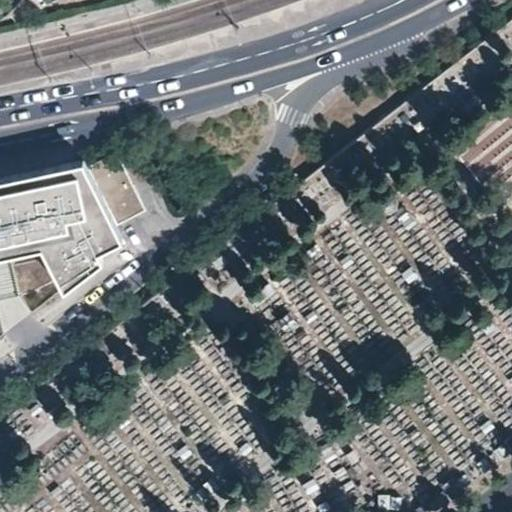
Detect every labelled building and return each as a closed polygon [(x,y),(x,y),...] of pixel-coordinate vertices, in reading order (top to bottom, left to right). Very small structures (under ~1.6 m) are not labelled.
[(511,18),(498,33),(511,46),(511,18)] [(144,204),(115,146),(85,161),(115,219),(144,204)] [(83,157),(0,175),(0,185),(32,177),(79,167),(85,161),(83,157)] [(0,249),(42,240),(47,239),(64,273),(89,260),(87,257),(97,252),(124,237),(115,219),(85,161),(79,167),(32,177),(0,185),(0,249)] [(64,283),(99,256),(97,252),(87,257),(89,260),(64,273),(47,239),(42,240),(64,283)]
